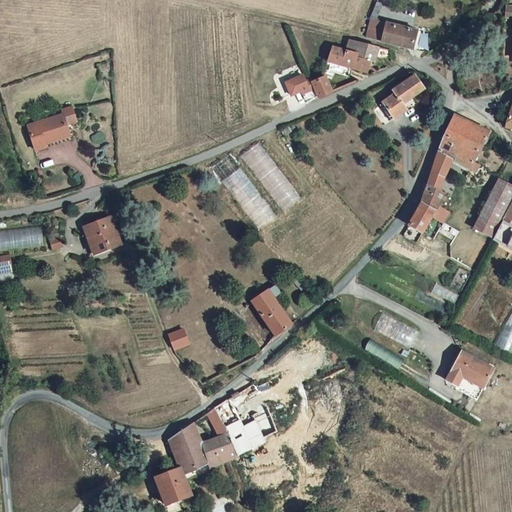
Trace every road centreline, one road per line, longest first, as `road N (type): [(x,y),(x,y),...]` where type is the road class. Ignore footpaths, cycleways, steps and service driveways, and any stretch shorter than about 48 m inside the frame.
road 1 (unclassified): [(8,511),(2,435),(12,405),(30,395),(53,397),(103,425),(146,432),(173,424),(242,378),(403,213),(454,100)]
road 2 (unclassified): [(447,53),(197,163),(0,214)]
